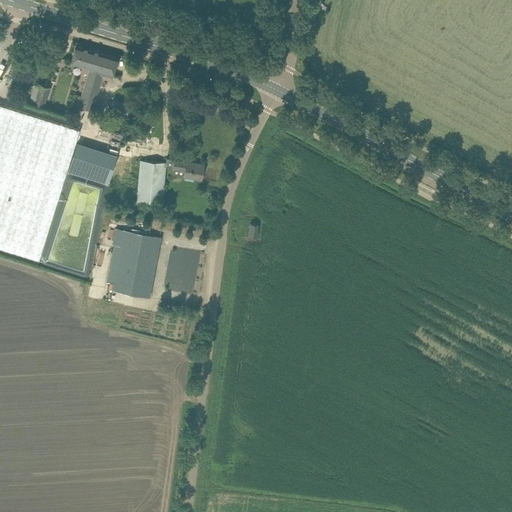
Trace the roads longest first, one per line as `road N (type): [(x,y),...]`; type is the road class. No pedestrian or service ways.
road 1 (unclassified): [(277,90),(227,211),(191,511)]
road 2 (secondary): [(277,90),(9,0)]
road 3 (secondary): [(511,216),(277,90)]
